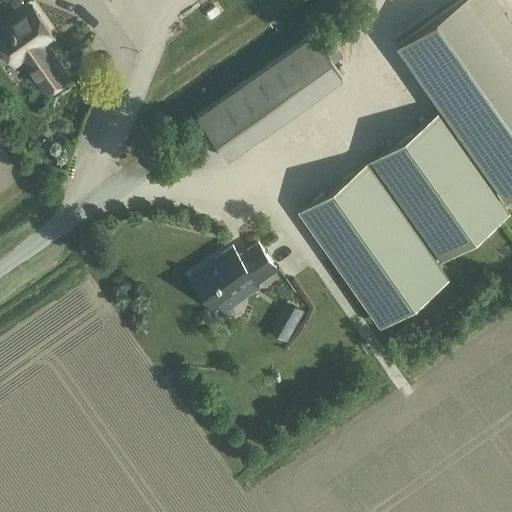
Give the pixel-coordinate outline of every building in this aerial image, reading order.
[(511,193),(511,66),(464,0),(456,0),(396,44),(506,198),(511,193)] [(51,32),(32,6),(0,28),(0,45),(14,64),(26,56),(33,66),(29,69),(45,93),(68,76),(41,38),(51,32)] [(342,77),(311,34),(197,115),(227,158),(342,77)] [(438,113),(371,160),(439,256),(507,209),(438,113)] [(367,163),(300,210),(379,322),(446,275),(367,163)] [(274,260),(290,251),(281,235),(265,244),(274,260)] [(193,278),(213,308),(255,279),(258,283),(277,269),(258,241),(239,254),(232,245),(215,257),(217,261),(193,278)]
